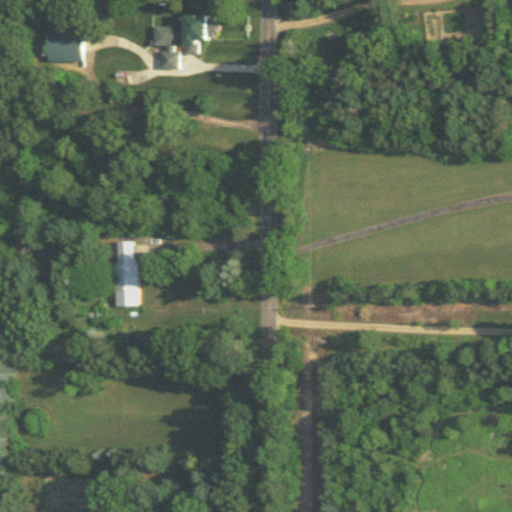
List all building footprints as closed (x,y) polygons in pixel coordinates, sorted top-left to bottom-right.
[(159,23),(158,45),(166,45),(165,67),(181,67),(182,44),(191,44),(191,51),(203,52),(204,37),(219,37),(220,13),(191,12),(190,24),(159,23)] [(53,21),(53,59),(87,60),(88,22),(53,21)] [(19,239),(19,254),(40,254),(40,239),(19,239)] [(119,304),(140,304),(139,239),(118,239),(119,304)] [(50,338),(50,350),(71,351),(72,339),(50,338)]
